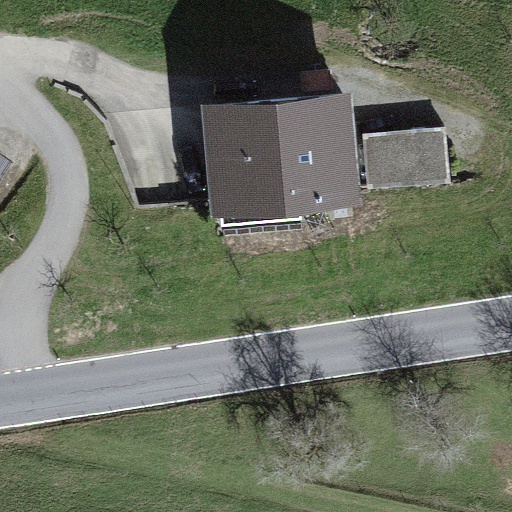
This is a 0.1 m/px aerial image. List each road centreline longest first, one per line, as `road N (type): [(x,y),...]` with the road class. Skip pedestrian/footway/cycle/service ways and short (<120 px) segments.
road 1 (track): [(0,63),(115,83),(322,163),(448,188),(511,189)]
road 2 (tertiary): [(0,408),(511,333)]
road 3 (track): [(0,84),(69,141),(76,188),(52,259),(0,300)]
